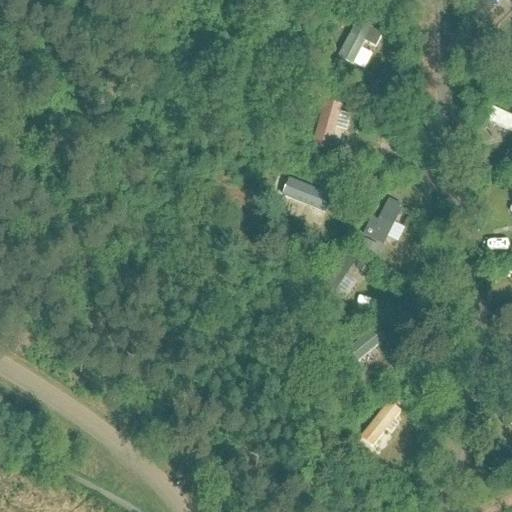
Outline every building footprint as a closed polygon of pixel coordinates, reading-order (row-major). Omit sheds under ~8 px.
[(328,78),(338,61),(324,53),(314,70),(328,78)] [(293,115),(287,134),(310,142),(317,123),(293,115)] [(488,141),(490,128),(472,125),(469,138),(488,141)] [(336,249),(358,254),(368,213),(346,208),(336,249)] [(364,241),(360,250),(374,258),(379,249),(364,241)] [(317,261),(325,252),(318,246),(310,255),(317,261)] [(371,270),(361,263),(356,271),(366,278),(371,270)] [(389,339),(398,335),(393,322),(383,326),(389,339)] [(400,395),(392,399),(398,410),(406,405),(400,395)] [(321,434),(337,447),(365,415),(348,401),(321,434)]
